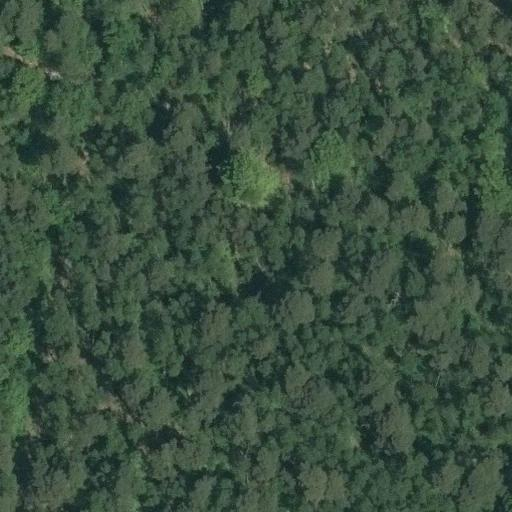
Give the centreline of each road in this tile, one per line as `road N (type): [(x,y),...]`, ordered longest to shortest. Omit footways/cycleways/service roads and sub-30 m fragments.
road 1 (track): [(0,64),(511,200)]
road 2 (track): [(101,91),(23,511)]
